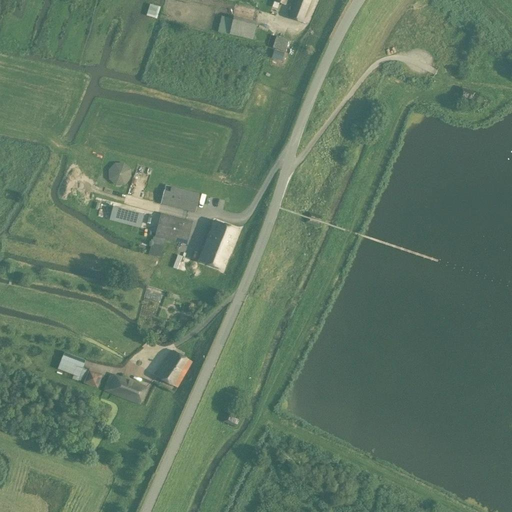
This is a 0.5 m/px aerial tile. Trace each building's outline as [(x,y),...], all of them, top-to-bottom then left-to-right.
[(309,0),(295,0),(289,17),(301,22),(309,0)] [(155,18),(159,7),(150,4),(147,16),(155,18)] [(222,18),(219,32),(253,39),(256,26),(222,18)] [(285,52),(289,40),(277,36),(273,48),(285,52)] [(282,61),(284,53),(275,50),(272,58),(282,61)] [(475,94),(462,89),(458,99),(471,104),(475,94)] [(128,170),(123,164),(115,164),(109,169),(109,177),(114,183),(122,183),(128,178),(128,170)] [(160,204),(201,214),(206,195),(165,185),(160,204)] [(112,206),(109,220),(140,228),(144,214),(112,206)] [(310,212),(308,217),(321,221),(322,217),(310,212)] [(187,244),(193,222),(161,214),(155,236),(187,244)] [(319,226),(321,222),(308,217),(306,222),(319,226)] [(223,269),(238,229),(215,220),(207,240),(207,241),(200,260),(223,269)] [(152,244),(163,247),(165,240),(154,237),(152,244)] [(177,254),(173,267),(186,272),(191,258),(177,254)] [(177,388),(192,362),(173,351),(156,376),(177,388)] [(64,352),(58,369),(79,377),(86,360),(64,352)] [(89,370),(84,383),(97,388),(102,375),(89,370)] [(140,404),(146,387),(111,374),(104,390),(140,404)] [(241,420),(228,415),(224,425),(237,430),(241,420)]
